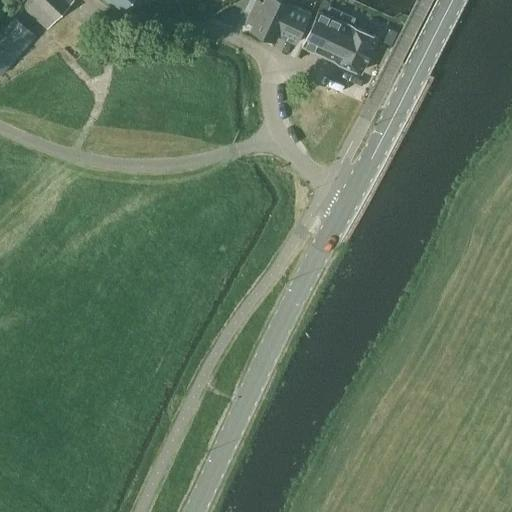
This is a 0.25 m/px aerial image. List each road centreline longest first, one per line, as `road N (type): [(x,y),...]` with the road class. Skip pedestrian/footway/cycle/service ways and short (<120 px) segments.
road 1 (tertiary): [(193,511),(349,195)]
road 2 (tertiary): [(349,195),(450,0)]
